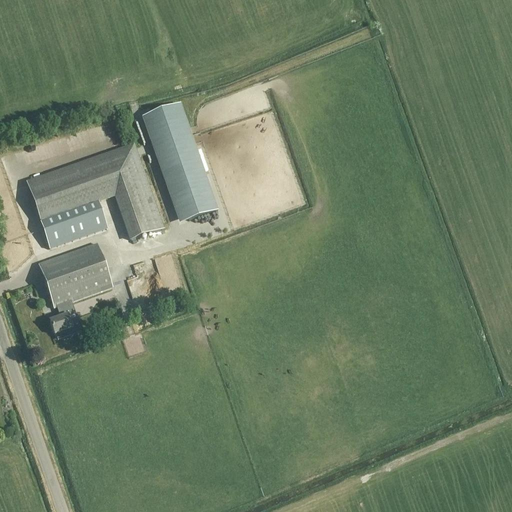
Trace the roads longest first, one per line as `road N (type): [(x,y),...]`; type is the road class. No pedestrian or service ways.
road 1 (track): [(273,511),(484,422)]
road 2 (unclassified): [(61,511),(0,336)]
